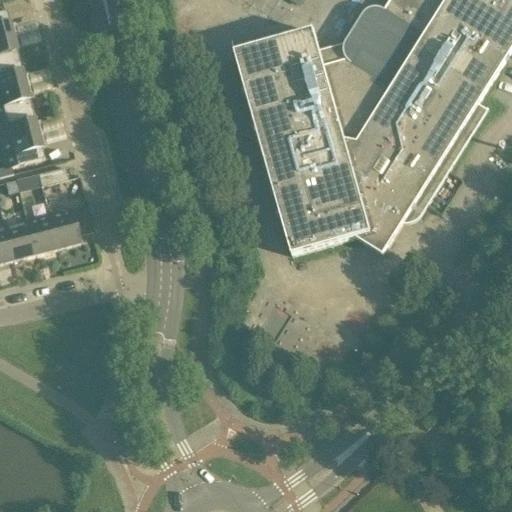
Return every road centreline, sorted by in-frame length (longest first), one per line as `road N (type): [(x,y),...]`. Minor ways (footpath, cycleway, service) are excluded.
road 1 (tertiary): [(274,511),(356,448),(511,274)]
road 2 (tertiary): [(167,284),(161,227),(104,0)]
road 3 (residential): [(112,239),(50,0)]
road 4 (tertiary): [(195,500),(161,403),(167,284)]
road 5 (residential): [(167,284),(0,320)]
